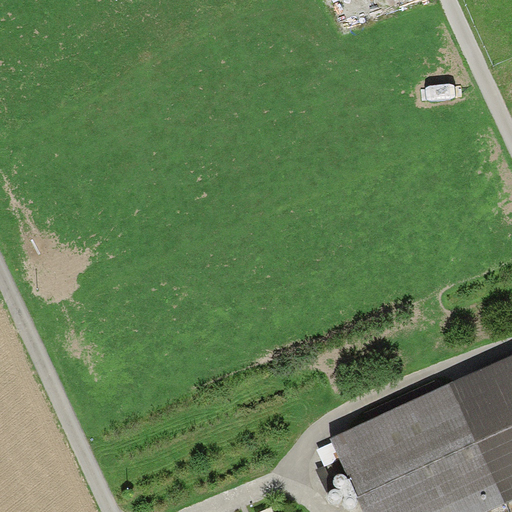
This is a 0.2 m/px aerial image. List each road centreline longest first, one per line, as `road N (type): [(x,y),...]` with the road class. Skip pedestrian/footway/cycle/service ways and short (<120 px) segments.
road 1 (track): [(110,511),(0,266)]
road 2 (track): [(511,142),(447,0)]
road 3 (track): [(197,511),(283,477),(315,511)]
